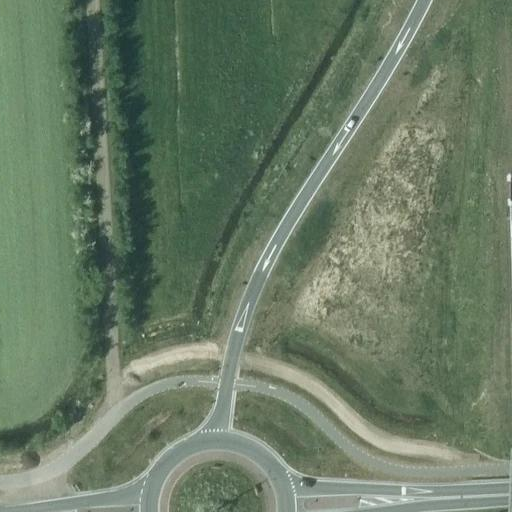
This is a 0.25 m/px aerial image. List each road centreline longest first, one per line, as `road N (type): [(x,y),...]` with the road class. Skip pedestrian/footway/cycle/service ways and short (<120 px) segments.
road 1 (trunk): [(424,0),(252,289),(215,440)]
road 2 (track): [(115,413),(93,0)]
road 3 (unclassified): [(115,413),(71,459),(34,478),(0,481)]
road 4 (tertiary): [(150,493),(17,511)]
road 5 (tertiary): [(412,499),(283,485)]
